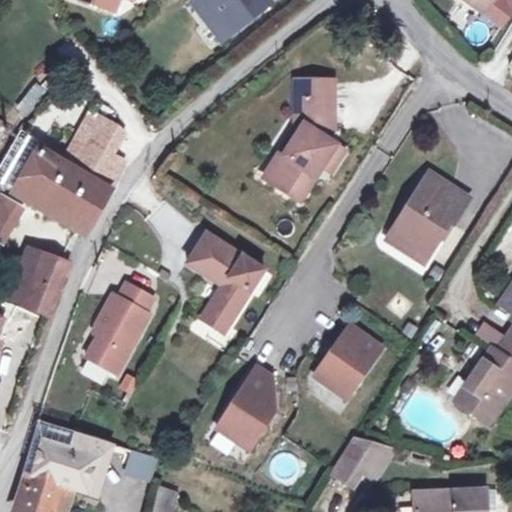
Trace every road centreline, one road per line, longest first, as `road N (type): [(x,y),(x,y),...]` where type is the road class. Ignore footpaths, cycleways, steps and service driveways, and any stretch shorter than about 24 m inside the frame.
road 1 (residential): [(319,0),(131,176),(63,305),(0,497)]
road 2 (unclassified): [(387,0),(458,71),(511,103)]
